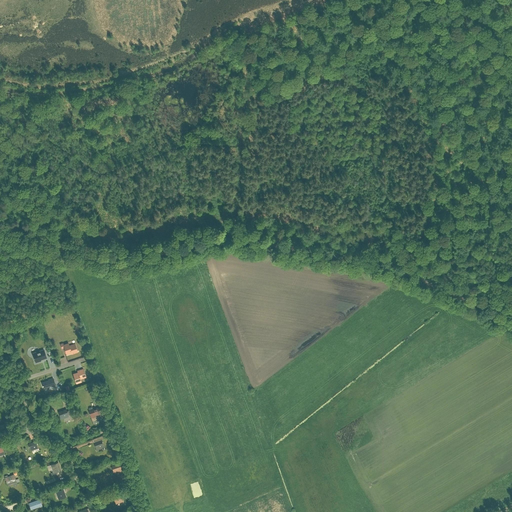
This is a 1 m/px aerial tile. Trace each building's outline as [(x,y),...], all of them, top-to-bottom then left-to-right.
[(63,343),(60,344),(62,348),(64,347),(66,352),(70,351),(71,354),(77,352),(75,344),(69,346),(68,343),(63,345),(63,343)] [(33,353),(34,357),(34,358),(34,357),(36,362),(41,361),(40,359),(46,357),(44,350),(33,353)] [(83,369),(77,371),(78,374),(73,375),(76,383),(81,381),(80,378),(86,377),(83,369)] [(47,379),(42,381),(45,390),(56,386),(54,379),(48,381),(47,379)] [(102,417),(99,407),(91,410),(88,411),(92,421),(102,417)] [(67,411),(66,409),(59,412),(61,419),(63,418),(64,421),(72,418),(70,410),(67,411)] [(104,447),(101,439),(94,442),(97,449),(104,447)] [(38,448),(36,440),(29,443),(31,450),(38,448)] [(62,473),(58,462),(51,465),(53,472),(51,473),(52,476),(62,473)] [(121,471),(119,463),(112,465),(114,473),(121,471)] [(14,474),(5,477),(8,485),(16,483),(14,474)] [(65,496),(63,488),(56,491),(58,498),(65,496)] [(123,500),(121,493),(113,496),(116,503),(123,500)] [(42,501),(41,498),(31,502),(33,508),(42,505),(40,501),(42,501)]
